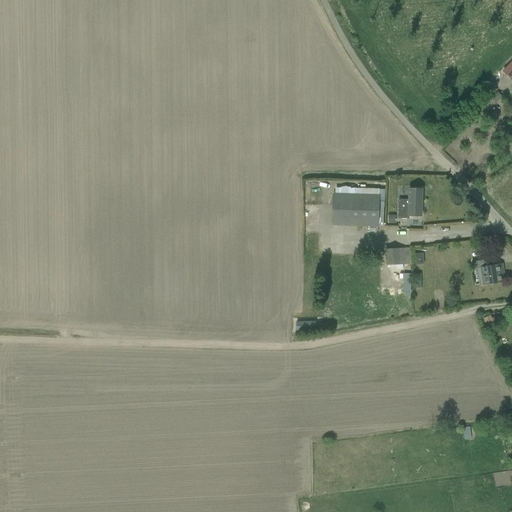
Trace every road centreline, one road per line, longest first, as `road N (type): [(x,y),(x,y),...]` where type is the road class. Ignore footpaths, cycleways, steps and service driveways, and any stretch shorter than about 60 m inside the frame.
road 1 (track): [(511,303),(276,344),(0,341)]
road 2 (unclassified): [(511,233),(374,87),(323,0)]
